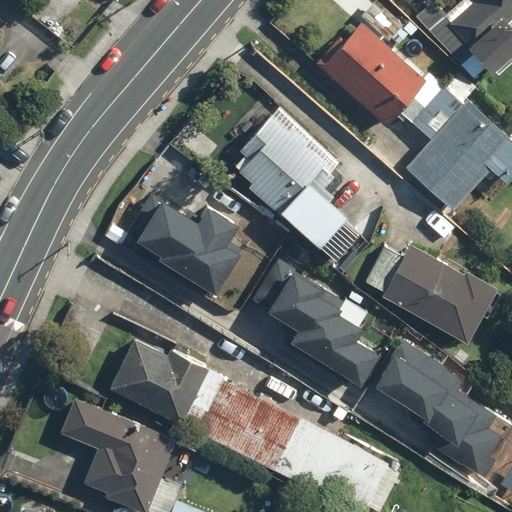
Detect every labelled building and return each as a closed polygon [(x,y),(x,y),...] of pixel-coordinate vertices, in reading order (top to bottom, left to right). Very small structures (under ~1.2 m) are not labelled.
[(439,0),(426,0),(413,13),(477,77),(490,64),(498,71),(511,56),(511,0),(459,0),(449,10),(439,0)] [(363,18),(322,64),(398,133),(412,118),(401,108),(429,77),(363,18)] [(400,167),(446,206),(482,164),(475,158),(499,130),(505,123),(465,90),(400,167)] [(254,179),(249,184),(284,215),(286,212),(337,257),(364,227),(350,214),(353,211),(335,195),(337,193),(332,189),(346,173),(292,126),(290,128),(274,113),(244,147),(252,154),(240,167),(254,179)] [(498,177),(511,159),(511,140),(499,130),(475,158),(482,164),(498,177)] [(143,237),(137,248),(213,295),(244,246),(230,238),(241,220),(209,199),(199,215),(153,186),(128,228),(143,237)] [(385,289),(383,293),(470,340),(501,281),(468,263),(466,268),(411,239),(398,263),(379,253),(366,279),(385,289)] [(278,251),(252,294),(289,316),(284,325),(293,330),(288,337),(305,347),(302,351),(341,375),(345,369),(362,380),(382,347),(360,333),(367,322),(342,307),(344,304),(320,290),(326,280),(278,251)] [(113,380),(111,384),(183,422),(184,419),(195,424),(194,427),(274,469),(279,460),(367,506),(370,501),(381,507),(404,463),(347,434),(348,431),(316,415),(314,420),(225,374),(227,371),(140,326),(127,352),(121,349),(106,377),(113,380)] [(400,328),(370,384),(405,403),(400,412),(430,429),(422,444),(490,481),(510,444),(509,443),(511,437),(511,409),(467,384),(475,369),(400,328)] [(139,506),(168,437),(70,397),(55,433),(93,448),(79,481),(139,506)]
